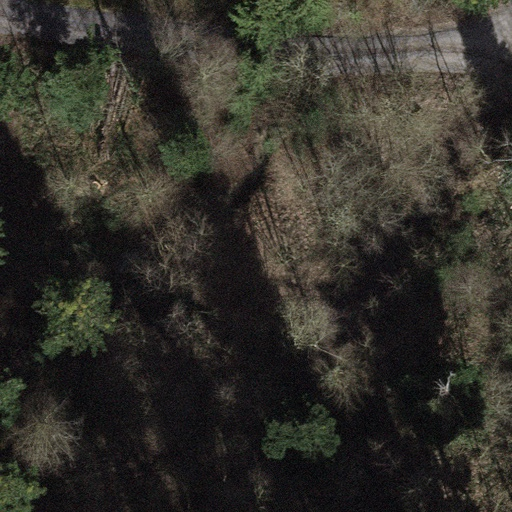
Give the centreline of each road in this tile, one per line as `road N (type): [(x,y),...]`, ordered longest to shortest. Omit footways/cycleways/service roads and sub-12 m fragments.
road 1 (track): [(235,511),(511,62)]
road 2 (track): [(0,22),(245,54),(511,50)]
